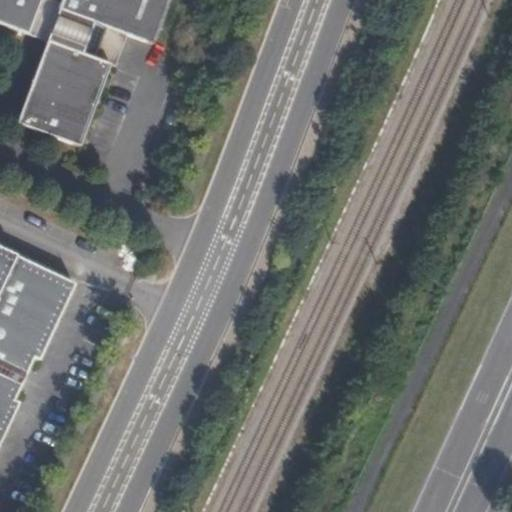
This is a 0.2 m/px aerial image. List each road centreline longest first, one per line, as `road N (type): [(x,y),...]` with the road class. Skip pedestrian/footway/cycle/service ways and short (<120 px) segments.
road 1 (tertiary): [(298,0),(78,511)]
road 2 (tertiary): [(125,511),(247,255),(343,0)]
